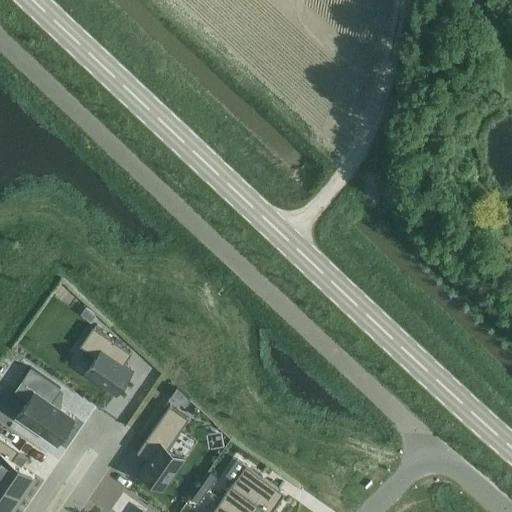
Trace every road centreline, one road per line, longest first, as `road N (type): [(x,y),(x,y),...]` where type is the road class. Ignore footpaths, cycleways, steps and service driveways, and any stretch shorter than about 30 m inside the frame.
road 1 (secondary): [(511,438),(36,0)]
road 2 (unclassified): [(0,42),(433,442)]
road 3 (track): [(284,232),(320,201),(359,146),(399,0)]
road 4 (residential): [(71,511),(123,437),(95,420),(32,511)]
